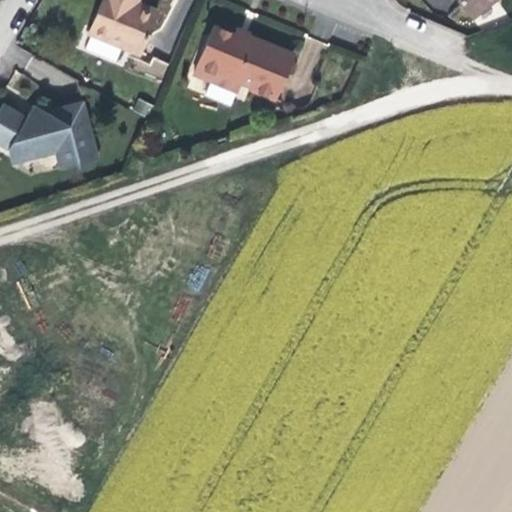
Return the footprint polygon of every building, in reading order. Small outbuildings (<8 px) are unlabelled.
[(155,16),(128,3),(122,0),(100,0),(86,34),(88,35),(120,51),(137,60),(155,16)] [(189,9),(192,0),(177,0),(176,5),(189,9)] [(453,0),(473,21),(495,0),(453,0)] [(188,77),(206,84),(221,90),(227,82),(236,87),(244,90),(244,96),(268,106),(288,54),(260,42),(247,37),(242,47),(232,43),(234,37),(211,28),(188,77)] [(113,65),(120,51),(88,35),(83,51),(113,65)] [(163,77),(167,62),(151,58),(147,73),(163,77)] [(221,90),(206,84),(200,98),(226,110),(236,87),(227,82),(221,90)] [(0,106),(0,145),(4,148),(31,142),(34,154),(54,148),(60,168),(96,155),(81,99),(42,111),(38,107),(33,103),(24,115),(3,102),(0,106)] [(31,142),(4,148),(8,161),(34,154),(31,142)]
